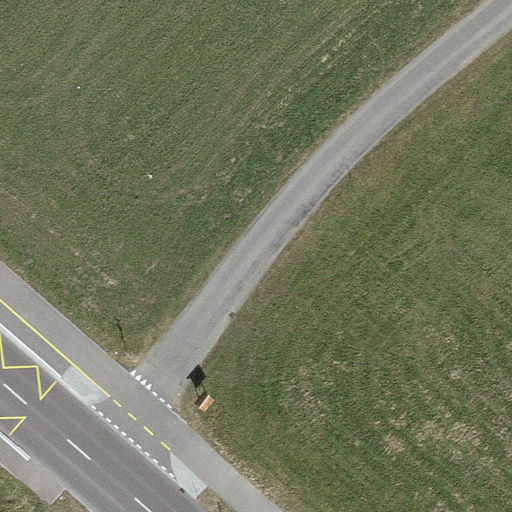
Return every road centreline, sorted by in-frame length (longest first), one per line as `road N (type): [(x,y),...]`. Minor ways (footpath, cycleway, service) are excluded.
road 1 (unclassified): [(97,464),(276,223),(404,87),(511,5)]
road 2 (tertiary): [(97,464),(0,379)]
